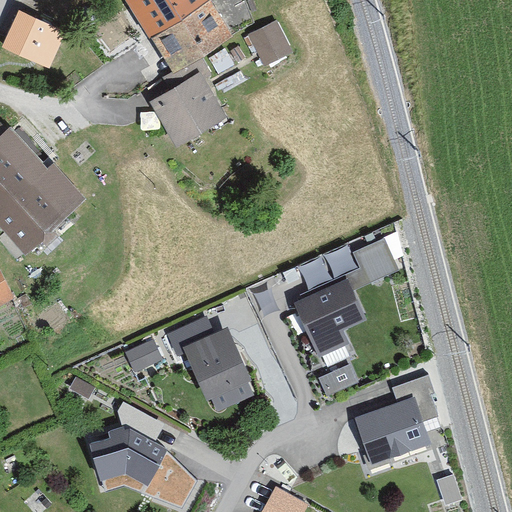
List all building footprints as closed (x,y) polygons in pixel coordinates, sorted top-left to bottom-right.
[(154,29),(176,65),(233,30),(214,0),(129,0),(149,32),(154,29)] [(5,50),(52,69),(68,31),(21,12),(5,50)] [(289,49),(274,21),(249,35),(264,63),(289,49)] [(215,113),(197,83),(163,103),(181,133),(215,113)] [(46,166),(9,126),(0,133),(0,213),(31,247),(85,196),(51,160),(46,166)] [(349,277),(347,282),(353,280),(359,293),(403,272),(389,240),(355,256),(362,271),(349,277)] [(0,301),(14,294),(0,267),(0,301)] [(359,293),(353,280),(347,282),(299,304),(323,357),(354,343),(349,332),(372,322),(359,293)] [(256,380),(232,327),(209,338),(204,325),(176,337),(183,352),(188,350),(211,400),(256,380)] [(164,360),(155,341),(128,354),(137,373),(164,360)] [(432,376),(392,390),(398,406),(358,420),(374,465),(437,443),(430,422),(441,419),(434,398),(439,396),(432,376)] [(107,479),(131,472),(158,486),(175,453),(158,444),(167,427),(127,406),(114,430),(111,431),(113,439),(96,444),(107,479)] [(306,511),(309,507),(276,489),(263,511),(306,511)]
